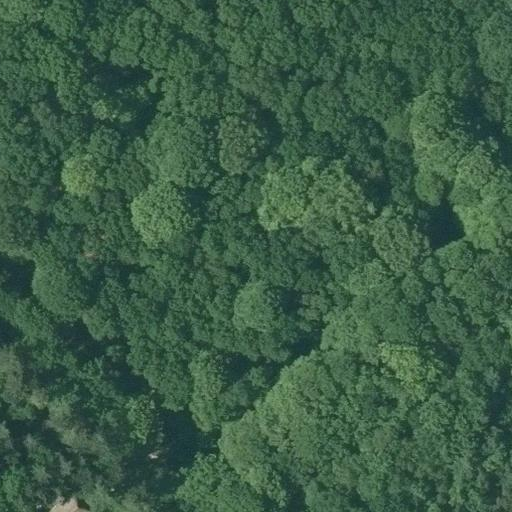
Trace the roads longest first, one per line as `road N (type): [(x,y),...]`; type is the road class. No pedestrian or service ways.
road 1 (track): [(184,499),(511,204)]
road 2 (unclassified): [(205,511),(511,235)]
road 3 (track): [(252,511),(511,285)]
road 4 (track): [(0,303),(184,499)]
